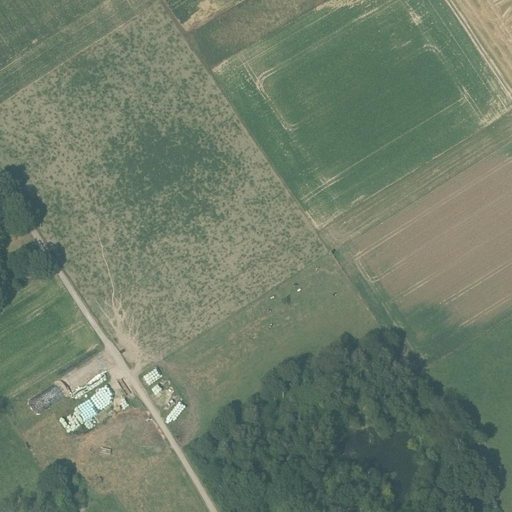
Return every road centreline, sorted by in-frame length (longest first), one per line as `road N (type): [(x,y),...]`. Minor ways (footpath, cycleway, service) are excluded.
road 1 (unclassified): [(216,511),(0,181)]
road 2 (track): [(511,111),(438,0)]
